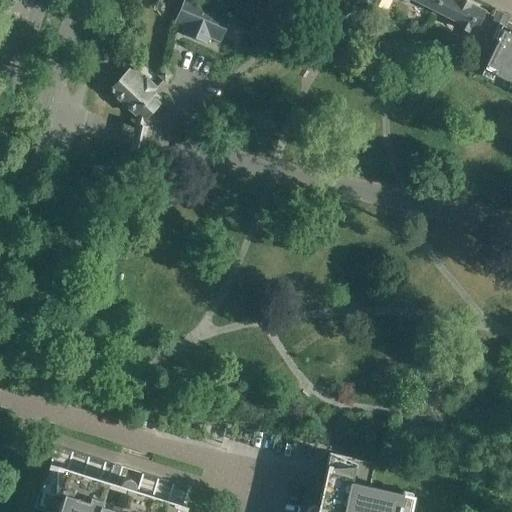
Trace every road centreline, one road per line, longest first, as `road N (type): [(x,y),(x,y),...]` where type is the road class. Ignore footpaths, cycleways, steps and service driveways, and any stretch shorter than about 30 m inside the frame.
road 1 (unclassified): [(511,226),(118,131)]
road 2 (unclassified): [(0,245),(45,103)]
